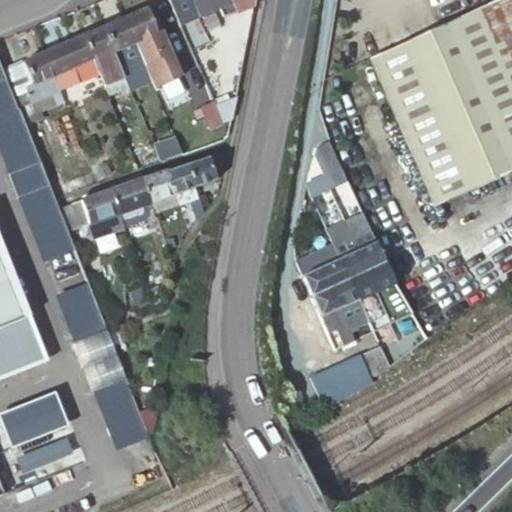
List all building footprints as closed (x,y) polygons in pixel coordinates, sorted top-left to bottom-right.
[(188,0),(163,0),(173,20),(193,11),(188,0)] [(218,14),(211,0),(188,0),(193,11),(197,27),(207,25),(205,19),(218,14)] [(211,0),(218,14),(220,20),(235,14),(229,0),(211,0)] [(511,182),(511,14),(510,9),(365,71),(431,218),(511,182)] [(193,11),(173,20),(177,29),(188,24),(190,29),(197,27),(193,11)] [(145,12),(122,22),(132,46),(150,38),(156,36),(145,12)] [(122,22),(101,32),(110,52),(111,55),(132,46),(122,22)] [(101,32),(81,40),(90,61),(110,52),(101,32)] [(168,52),(160,34),(156,36),(150,38),(153,45),(146,48),(150,60),(140,65),(143,71),(151,93),(180,81),(168,52)] [(150,38),(132,46),(140,65),(150,60),(146,48),(153,45),(150,38)] [(81,40),(62,48),(71,69),(90,61),(81,40)] [(132,46),(111,55),(122,81),(143,71),(140,65),(132,46)] [(62,48),(41,57),(50,78),(71,69),(62,48)] [(217,53),(221,65),(232,61),(227,50),(217,53)] [(97,78),(106,98),(126,90),(122,81),(111,55),(110,52),(90,61),(97,78)] [(41,57),(2,74),(12,100),(23,96),(28,107),(57,94),(50,78),(41,57)] [(78,85),(78,86),(97,78),(90,61),(71,69),(78,85)] [(50,78),(57,94),(78,86),(78,85),(71,69),(50,78)] [(0,70),(0,156),(42,261),(73,249),(67,234),(58,211),(54,203),(41,171),(26,134),(22,124),(17,113),(12,100),(2,74),(0,70)] [(12,100),(17,113),(22,124),(40,116),(63,107),(57,94),(28,107),(23,96),(12,100)] [(233,101),(227,104),(224,99),(211,104),(221,125),(229,122),(233,101)] [(40,116),(22,124),(26,134),(37,131),(35,126),(42,123),(40,116)] [(173,142),(152,149),(155,157),(158,164),(180,157),(173,142)] [(135,151),(142,169),(153,166),(150,159),(155,157),(152,149),(150,145),(135,151)] [(220,161),(218,156),(185,167),(193,192),(194,192),(213,185),(208,170),(220,167),(220,161)] [(88,167),(96,186),(118,177),(114,168),(110,159),(88,167)] [(114,168),(118,177),(138,170),(133,159),(114,168)] [(41,171),(54,203),(96,186),(88,167),(86,161),(74,165),(78,178),(67,182),(64,179),(61,180),(55,166),(41,171)] [(193,192),(185,167),(164,175),(174,198),(193,192)] [(174,198),(164,175),(143,182),(151,206),(174,198)] [(109,194),(117,217),(151,206),(143,182),(109,194)] [(197,202),(193,192),(174,198),(178,208),(188,205),(197,202)] [(78,204),(86,228),(117,217),(109,194),(78,204)] [(178,208),(174,198),(151,206),(154,216),(178,208)] [(194,223),(201,214),(197,202),(188,205),(194,223)] [(58,211),(67,234),(86,228),(78,204),(58,211)] [(151,206),(117,217),(117,218),(121,229),(155,219),(154,216),(151,206)] [(117,217),(86,228),(89,242),(122,232),(121,229),(117,218),(117,217)] [(362,219),(343,227),(350,242),(369,234),(362,219)] [(375,248),(369,234),(350,242),(356,256),(375,248)] [(350,242),(332,250),(338,263),(356,256),(350,242)] [(356,256),(366,276),(385,268),(375,248),(356,256)] [(295,266),(301,279),(320,271),(338,263),(332,250),(295,266)] [(366,276),(356,256),(338,263),(348,284),(366,276)] [(0,297),(13,292),(0,257),(0,297)] [(320,271),(329,292),(348,284),(338,263),(320,271)] [(385,268),(366,276),(376,297),(394,289),(395,289),(385,268)] [(301,279),(310,300),(329,292),(320,271),(301,279)] [(348,284),(357,305),(376,297),(366,276),(348,284)] [(55,295),(117,449),(149,436),(87,283),(55,295)] [(329,292),(338,313),(357,305),(348,284),(329,292)] [(150,310),(161,306),(155,289),(143,293),(150,310)] [(320,321),(338,313),(329,292),(310,300),(320,321)] [(0,300),(0,302),(11,332),(27,326),(15,294),(0,300)] [(140,296),(130,300),(134,311),(144,307),(140,296)] [(366,325),(357,305),(338,313),(348,333),(366,325)] [(348,333),(338,313),(320,321),(326,335),(334,332),(342,350),(353,345),(348,333)] [(126,325),(114,329),(120,345),(131,341),(126,325)] [(314,411),(393,379),(381,347),(301,380),(314,411)] [(67,422),(54,389),(0,411),(0,419),(10,445),(67,422)]
